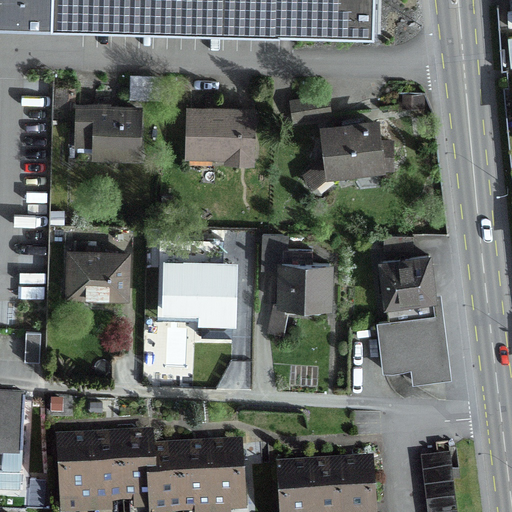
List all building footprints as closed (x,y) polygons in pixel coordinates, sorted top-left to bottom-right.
[(0,0),(0,17),(52,19),(52,0),(0,0)] [(52,0),(52,19),(374,28),(374,0),(52,0)] [(328,95),(291,101),(294,118),(331,113),(328,95)] [(64,113),(77,113),(77,105),(78,99),(65,98),(64,113)] [(77,113),(77,135),(77,136),(95,136),(94,153),(139,155),(140,110),(98,108),(98,106),(77,105),(77,113)] [(252,110),(232,110),(190,109),(189,147),(214,148),(214,154),(228,154),(228,161),(251,161),(252,117),(252,110)] [(328,156),(330,171),(375,165),(392,165),(392,142),(378,142),(376,123),(325,129),(328,156)] [(330,262),(312,262),(312,249),(283,248),(283,234),(263,233),(261,268),(281,269),(280,304),(285,304),(285,310),(303,311),(303,305),(329,306),(330,262)] [(413,249),(414,234),(384,234),(384,249),(413,249)] [(158,317),(202,319),(202,335),(231,336),(234,262),(223,261),(224,238),(160,236),(158,317)] [(87,252),(71,251),(69,293),(125,295),(127,253),(97,252),(97,245),(87,245),(87,252)] [(389,320),(378,321),(384,369),(412,365),(414,380),(444,376),(429,255),(413,257),(381,261),(389,320)] [(41,331),(26,330),(24,360),(39,361),(41,331)] [(25,400),(0,398),(0,473),(21,474),(25,400)] [(153,510),(149,435),(120,437),(123,497),(151,495),(152,510),(153,510)] [(183,508),(179,448),(151,450),(150,435),(149,435),(153,510),(183,508)] [(120,437),(90,438),(94,498),(123,497),(120,437)] [(63,500),(94,498),(90,438),(60,440),(63,500)] [(239,444),(208,446),(212,506),(242,504),(239,444)] [(183,508),(212,506),(208,446),(179,448),(183,508)] [(427,511),(457,511),(450,452),(449,453),(421,456),(427,511)] [(340,463),(342,511),(373,511),(370,461),(340,463)] [(342,511),(340,463),(311,465),(313,511),(342,511)] [(313,511),(311,465),(280,467),(282,511),(313,511)]
